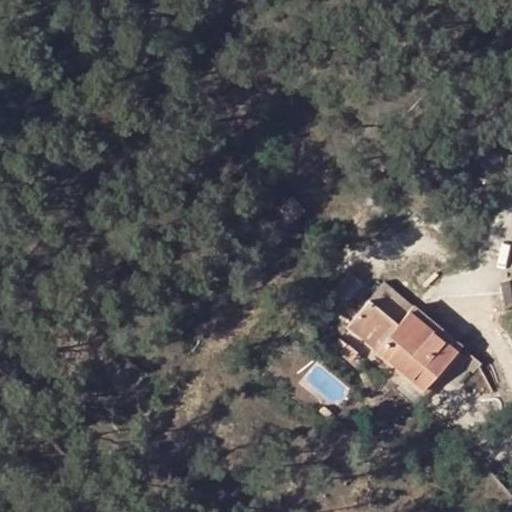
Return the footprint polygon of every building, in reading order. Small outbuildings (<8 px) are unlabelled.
[(239,178),(248,186),(255,179),(246,171),(239,178)] [(295,198),(281,211),(293,222),(306,210),(295,198)] [(398,326),(376,352),(426,393),(448,366),(461,350),(385,286),(371,302),(398,326)] [(371,302),(348,328),(376,352),(398,326),(371,302)] [(354,362),(359,354),(341,340),(336,345),(343,352),(340,353),(354,362)] [(461,350),(448,366),(467,381),(481,366),(461,350)]
